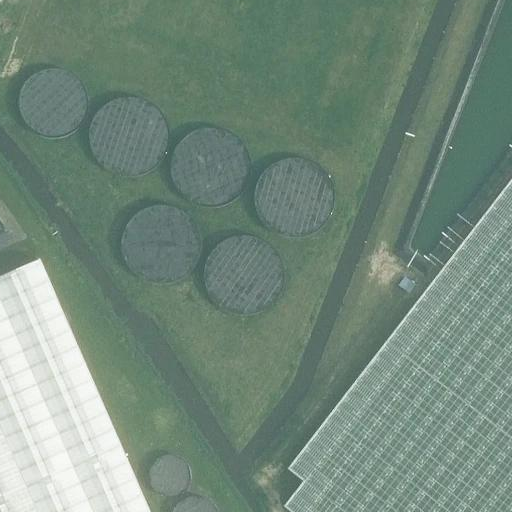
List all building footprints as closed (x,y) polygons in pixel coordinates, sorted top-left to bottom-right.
[(33,69),(28,119),(76,124),(81,73),(33,69)] [(162,101),(99,98),(97,160),(159,163),(162,101)] [(214,214),(232,197),(226,191),(255,163),(213,118),(166,162),(214,214)] [(265,159),(259,225),(323,231),(329,165),(265,159)] [(511,511),(511,177),(286,470),(302,482),(283,507),(288,511),(511,511)] [(0,511),(148,511),(39,260),(0,277),(0,511)] [(404,278),(398,286),(408,294),(414,285),(404,278)]
